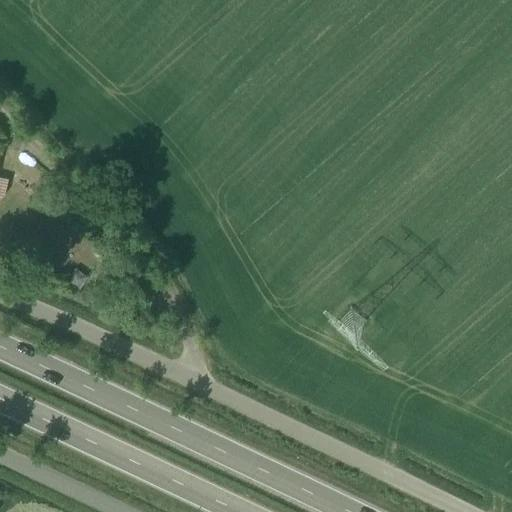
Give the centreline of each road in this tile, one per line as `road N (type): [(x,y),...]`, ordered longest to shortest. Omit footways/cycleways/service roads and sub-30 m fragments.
road 1 (unclassified): [(461,511),(0,295)]
road 2 (primary): [(349,511),(0,346)]
road 3 (primary): [(0,402),(233,511)]
road 4 (unclassified): [(120,511),(0,454)]
